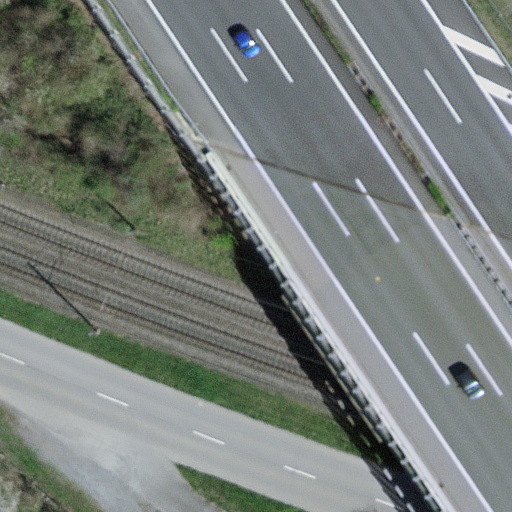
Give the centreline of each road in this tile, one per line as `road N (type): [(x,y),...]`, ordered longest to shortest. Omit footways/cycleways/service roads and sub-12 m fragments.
road 1 (motorway): [(214,0),(511,445)]
road 2 (unclassified): [(445,511),(176,428),(0,356)]
road 3 (motorway): [(511,197),(380,0)]
road 4 (track): [(45,376),(74,447),(122,511)]
